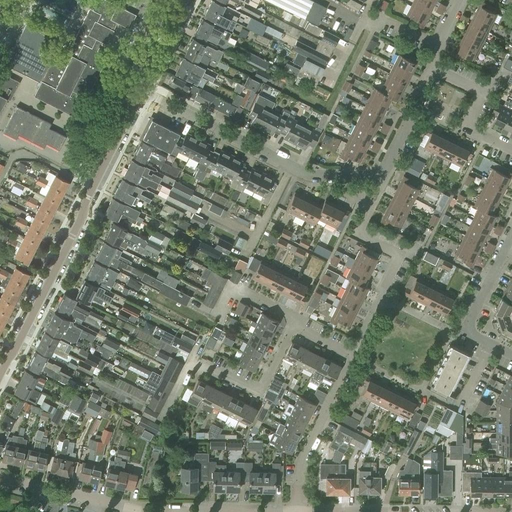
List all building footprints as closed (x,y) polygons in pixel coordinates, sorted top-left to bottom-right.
[(100,70),(106,59),(107,56),(108,57),(108,56),(97,51),(102,42),(107,44),(114,31),(113,30),(117,23),(128,28),(135,15),(116,5),(115,9),(96,0),(92,8),(91,9),(89,8),(73,41),(71,40),(64,53),(45,44),(43,30),(26,21),(5,63),(41,81),(33,96),(34,96),(48,103),(47,103),(48,104),(48,103),(62,110),(61,110),(62,111),(62,110),(76,117),(75,117),(76,118),(83,103),(83,102),(85,98),(86,98),(87,98),(86,97),(93,84),(94,84),(93,84),(100,70),(101,71),(101,70),(100,70)] [(211,0),(207,8),(235,22),(238,18),(227,13),(227,14),(222,11),(225,7),(211,0)] [(310,0),(265,0),(304,19),(313,1),(310,0)] [(352,0),(347,0),(345,5),(358,11),(361,5),(352,0)] [(425,0),(413,0),(411,5),(429,15),(434,5),(425,0)] [(482,0),(474,15),(493,24),(498,14),(486,8),(488,4),(482,0)] [(325,7),(313,1),(304,19),(317,25),(325,7)] [(258,18),(261,12),(244,3),(242,9),(258,18)] [(429,15),(411,5),(406,15),(418,21),(416,25),(422,28),(429,15)] [(157,20),(160,13),(161,12),(153,8),(149,16),(157,20)] [(235,22),(207,8),(203,17),(231,31),(236,22),(235,22)] [(489,32),(493,24),(474,15),(470,23),(489,32)] [(202,19),(198,27),(227,42),(229,36),(231,33),(223,29),(215,25),(215,26),(202,19)] [(305,28),(316,34),(320,27),(308,21),(305,28)] [(470,23),(465,33),(484,43),(489,32),(470,23)] [(281,33),(266,26),(264,31),(279,38),(281,33)] [(198,27),(194,36),(207,42),(208,39),(220,45),(226,47),(226,48),(232,51),(232,49),(234,45),(227,42),(198,27)] [(325,30),(319,40),(334,47),(339,37),(325,30)] [(480,51),(484,43),(465,33),(461,42),(480,51)] [(254,40),(267,46),(270,40),(257,34),(254,40)] [(188,46),(210,58),(218,61),(223,52),(218,49),(216,50),(192,38),(188,46)] [(329,57),(305,45),(296,40),(292,49),(324,66),(329,57)] [(319,40),(315,49),(329,57),(334,47),(319,40)] [(475,61),(480,51),(461,42),(454,56),(460,59),(463,55),(475,61)] [(210,58),(188,46),(184,55),(206,66),(210,58)] [(410,61),(398,55),(394,64),(412,73),(419,60),(413,56),(410,61)] [(183,57),(179,66),(206,79),(212,82),(214,78),(203,72),(204,68),(183,57)] [(306,57),(301,67),(319,76),(324,66),(306,57)] [(511,61),(507,59),(503,67),(511,71),(511,61)] [(394,64),(389,73),(407,82),(412,73),(394,64)] [(202,87),(206,79),(179,66),(174,74),(196,85),(202,87)] [(315,85),(319,76),(301,67),(300,67),(296,75),(315,85)] [(265,82),(268,74),(257,69),(253,76),(265,82)] [(0,110),(6,99),(10,101),(19,82),(8,76),(0,72),(0,110)] [(389,73),(384,82),(403,92),(407,82),(389,73)] [(169,84),(185,92),(184,94),(192,98),(207,106),(207,105),(231,118),(236,107),(173,76),(169,84)] [(243,86),(248,88),(257,93),(261,83),(248,76),(243,86)] [(384,82),(380,91),(398,100),(403,92),(384,82)] [(237,83),(233,91),(239,94),(243,86),(237,83)] [(258,93),(257,93),(248,88),(243,98),(253,103),(254,101),(257,96),(258,93)] [(373,89),(369,97),(387,106),(391,98),(398,101),(398,100),(380,91),(380,92),(373,89)] [(247,116),(253,119),(250,124),(261,129),(271,110),(271,109),(274,103),(258,95),(257,96),(254,101),(255,101),(247,116)] [(369,97),(365,106),(383,115),(387,106),(369,97)] [(250,110),(253,103),(243,98),(240,105),(250,110)] [(494,122),(504,127),(511,111),(511,110),(497,103),(492,113),(497,116),(494,122)] [(16,106),(14,110),(3,133),(16,139),(18,135),(44,148),(46,144),(59,150),(66,137),(49,128),(51,124),(16,106)] [(337,106),(335,112),(341,115),(343,109),(337,106)] [(383,115),(365,106),(360,116),(378,125),(383,115)] [(281,115),(271,110),(261,129),(272,135),(273,132),(279,134),(279,133),(281,129),(289,114),(290,111),(285,108),(281,115)] [(290,111),(289,114),(281,129),(279,133),(285,135),(283,138),(294,144),(304,124),(293,119),(296,112),(291,110),(290,111)] [(360,116),(355,125),(374,134),(378,125),(360,116)] [(169,152),(179,134),(151,120),(142,138),(169,152)] [(314,129),(304,124),(294,144),(305,149),(307,145),(312,148),(314,143),(321,130),(315,127),(314,129)] [(355,125),(351,134),(369,143),(374,134),(355,125)] [(423,148),(432,153),(442,135),(427,128),(424,134),(429,136),(423,148)] [(179,134),(169,152),(176,155),(178,151),(189,157),(198,138),(191,134),(191,135),(186,133),(184,138),(178,135),(179,134)] [(351,134),(346,143),(365,152),(369,143),(351,134)] [(432,153),(441,157),(451,139),(442,135),(432,153)] [(197,168),(204,171),(213,152),(207,149),(209,145),(205,142),(205,141),(198,138),(189,157),(200,162),(197,167),(197,168)] [(441,157),(451,162),(460,144),(451,139),(441,157)] [(141,141),(137,149),(163,162),(166,158),(152,151),(154,147),(141,141)] [(365,152),(346,143),(339,157),(345,160),(348,156),(360,162),(365,152)] [(460,144),(451,162),(460,167),(466,155),(470,157),(474,151),(460,144)] [(137,149),(132,157),(146,164),(148,159),(161,166),(160,170),(176,178),(179,171),(170,166),(165,163),(163,162),(137,149)] [(220,150),(219,153),(214,151),(213,152),(204,171),(197,168),(197,167),(196,167),(194,170),(197,171),(194,177),(199,180),(200,180),(202,180),(206,172),(209,174),(211,169),(222,174),(231,155),(226,152),(225,153),(220,150)] [(237,158),(231,155),(222,174),(232,180),(229,186),(235,189),(241,176),(245,169),(246,167),(240,164),(242,161),(237,159),(237,158)] [(131,160),(127,168),(158,184),(161,178),(152,173),(151,175),(147,174),(149,169),(145,166),(131,160)] [(409,164),(406,171),(417,177),(421,169),(409,164)] [(123,176),(142,186),(146,184),(155,189),(158,184),(127,168),(123,176)] [(243,187),(253,192),(263,173),(257,170),(257,171),(252,168),(250,171),(245,169),(241,176),(235,189),(240,192),(243,187)] [(487,179),(505,188),(511,174),(511,173),(506,171),(504,175),(492,169),(487,179)] [(269,176),(263,173),(253,192),(264,197),(262,202),(267,205),(273,192),(268,190),(273,179),(268,177),(269,176)] [(49,186),(63,193),(68,182),(55,175),(55,176),(51,174),(48,180),(46,184),(49,186)] [(48,180),(39,176),(37,180),(46,184),(48,180)] [(396,190),(414,199),(419,189),(407,183),(409,179),(403,176),(396,190)] [(433,185),(435,181),(426,177),(424,181),(433,185)] [(121,179),(117,187),(135,196),(141,199),(148,203),(150,199),(140,194),(142,189),(135,186),(121,179)] [(487,179),(482,188),(501,197),(505,188),(487,179)] [(46,184),(37,180),(35,184),(44,188),(46,184)] [(170,190),(189,199),(193,190),(174,181),(170,190)] [(63,193),(49,186),(44,196),(58,203),(63,193)] [(117,187),(113,195),(135,206),(137,202),(139,203),(141,199),(135,196),(117,187)] [(482,188),(478,196),(497,206),(501,197),(482,188)] [(199,204),(170,190),(165,199),(194,213),(199,204)] [(410,208),(414,199),(396,190),(392,199),(410,208)] [(285,211),(294,216),(304,195),(295,191),(285,211)] [(445,202),(448,196),(442,193),(439,199),(445,202)] [(304,195),(294,216),(304,221),(314,200),(304,195)] [(37,201),(28,196),(26,200),(35,205),(37,201)] [(39,207),(52,213),(58,203),(44,196),(39,207)] [(473,206),(496,217),(492,214),(497,206),(478,196),(473,206)] [(112,198),(108,206),(135,220),(140,212),(112,198)] [(387,208),(405,217),(410,208),(392,199),(387,208)] [(35,205),(26,200),(24,204),(33,209),(35,205)] [(304,221),(313,226),(326,200),(325,200),(323,205),(314,200),(304,221)] [(317,219),(326,223),(335,205),(326,200),(313,226),(314,226),(317,219)] [(164,203),(161,209),(172,215),(180,219),(183,213),(164,203)] [(220,216),(223,209),(211,203),(208,210),(220,216)] [(34,217),(47,224),(52,213),(39,207),(35,205),(33,209),(37,211),(34,217)] [(335,205),(326,223),(335,228),(341,216),(345,218),(348,212),(335,205)] [(122,223),(124,219),(134,224),(136,221),(135,220),(108,206),(104,214),(122,223)] [(478,209),(474,218),(491,226),(496,217),(473,206),(473,207),(478,209)] [(400,227),(405,217),(387,208),(380,222),(386,225),(388,221),(400,227)] [(434,209),(428,222),(435,226),(441,213),(434,209)] [(27,221),(18,217),(16,221),(25,225),(27,221)] [(29,227),(42,234),(47,224),(34,217),(29,227)] [(206,220),(201,217),(197,225),(202,228),(206,220)] [(474,218),(469,227),(487,235),(491,226),(474,218)] [(25,225),(16,221),(14,225),(23,229),(25,225)] [(126,229),(113,222),(109,231),(148,251),(151,246),(146,244),(147,243),(144,241),(145,240),(131,233),(130,233),(126,231),(126,229)] [(42,234),(29,227),(23,237),(37,244),(42,234)] [(469,227),(465,235),(482,244),(487,235),(469,227)] [(148,238),(160,244),(164,236),(164,235),(152,229),(148,238)] [(277,235),(271,232),(265,230),(262,237),(275,244),(279,238),(277,236),(277,235)] [(147,255),(149,251),(148,251),(109,231),(105,239),(118,246),(120,242),(147,255)] [(344,235),(342,243),(350,244),(351,236),(344,235)] [(460,245),(478,254),(482,244),(465,235),(460,245)] [(6,241),(15,246),(16,242),(8,237),(6,241)] [(18,248),(32,254),(37,244),(23,237),(20,244),(16,242),(15,246),(18,248)] [(232,244),(218,238),(214,247),(227,254),(232,244)] [(15,246),(6,241),(5,242),(4,245),(13,250),(15,246)] [(103,242),(99,250),(128,264),(130,265),(131,262),(128,261),(128,260),(119,256),(121,251),(116,249),(117,248),(103,242)] [(220,252),(200,242),(197,249),(217,259),(220,252)] [(478,254),(460,245),(455,255),(468,261),(466,265),(471,267),(478,254)] [(362,246),(355,259),(373,268),(378,259),(366,253),(368,249),(362,246)] [(32,254),(18,248),(13,257),(27,264),(32,254)] [(117,265),(125,269),(128,264),(99,250),(95,258),(116,269),(117,265)] [(343,265),(350,269),(368,278),(373,268),(355,259),(348,256),(343,265)] [(239,257),(235,266),(243,271),(248,262),(239,257)] [(336,267),(338,262),(331,259),(329,263),(336,267)] [(440,267),(444,269),(448,262),(443,260),(440,267)] [(115,277),(105,272),(107,267),(94,261),(90,269),(108,278),(113,281),(115,277)] [(261,284),(270,266),(260,261),(251,279),(261,284)] [(270,288),(279,270),(270,266),(261,284),(270,288)] [(0,272),(10,277),(12,274),(0,267),(0,272)] [(15,267),(12,274),(10,277),(23,284),(29,274),(15,267)] [(132,267),(130,271),(141,277),(140,279),(159,289),(158,291),(173,300),(179,303),(185,306),(187,306),(192,297),(175,288),(163,282),(132,267)] [(85,277),(99,284),(101,279),(111,284),(113,281),(108,278),(90,269),(85,277)] [(350,269),(345,278),(368,289),(364,286),(368,278),(350,269)] [(205,279),(212,283),(222,288),(227,278),(210,270),(205,279)] [(234,270),(229,279),(236,283),(241,274),(234,270)] [(279,293),(288,275),(279,270),(270,288),(279,293)] [(0,277),(8,281),(10,277),(0,272),(0,277)] [(166,274),(163,282),(175,288),(178,281),(166,274)] [(288,297),(297,279),(288,275),(279,293),(288,297)] [(10,277),(8,281),(5,287),(18,294),(23,284),(10,277)] [(136,281),(129,277),(126,284),(132,288),(136,281)] [(326,285),(329,281),(321,277),(319,282),(326,285)] [(351,282),(347,290),(363,299),(368,289),(345,278),(345,279),(351,282)] [(416,278),(410,290),(406,288),(403,294),(417,301),(426,283),(416,278)] [(305,298),(301,296),(307,284),(297,279),(288,297),(302,304),(305,298)] [(84,280),(80,288),(102,299),(109,303),(112,297),(103,293),(105,290),(84,280)] [(212,283),(207,292),(217,297),(222,288),(212,283)] [(435,287),(426,283),(417,301),(426,305),(435,287)] [(5,287),(0,297),(13,304),(18,294),(5,287)] [(426,305),(435,310),(444,292),(435,287),(426,305)] [(102,299),(80,288),(76,296),(89,303),(91,298),(100,303),(102,299)] [(511,302),(511,290),(507,288),(502,298),(511,302)] [(347,290),(342,299),(359,308),(363,299),(347,290)] [(322,295),(320,298),(325,300),(328,294),(323,291),(321,294),(322,295)] [(212,308),(215,301),(217,297),(207,292),(202,303),(212,308)] [(454,297),(444,292),(435,310),(449,317),(452,311),(448,309),(454,297)] [(89,312),(74,305),(77,300),(64,294),(60,302),(87,316),(89,312)] [(320,299),(313,296),(312,295),(308,305),(315,308),(320,299)] [(0,310),(8,315),(13,304),(0,297),(0,310)] [(511,317),(511,302),(502,298),(495,313),(500,316),(502,321),(511,317)] [(342,299),(338,309),(354,317),(359,308),(342,299)] [(129,313),(136,316),(139,309),(122,301),(119,308),(120,308),(129,313)] [(60,302),(55,310),(75,320),(74,320),(80,323),(82,320),(98,328),(100,322),(87,316),(60,302)] [(244,317),(246,312),(249,307),(239,302),(234,313),(244,317)] [(127,318),(129,313),(120,308),(116,315),(126,320),(127,318)] [(354,317),(338,309),(331,322),(335,324),(337,320),(349,326),(354,317)] [(90,310),(89,312),(87,316),(100,322),(103,317),(90,310)] [(73,325),(72,322),(54,313),(50,321),(78,335),(82,329),(73,325)] [(129,313),(127,318),(134,321),(136,316),(129,313)] [(262,313),(257,323),(273,331),(278,321),(262,313)] [(511,317),(502,321),(504,326),(501,331),(511,336),(511,317)] [(50,321),(46,329),(69,341),(76,340),(78,335),(50,321)] [(255,327),(252,333),(268,341),(273,331),(257,323),(251,321),(249,324),(255,327)] [(158,328),(155,333),(161,336),(159,339),(171,345),(175,336),(158,328)] [(88,333),(82,329),(78,335),(85,339),(88,333)] [(221,330),(218,336),(216,340),(221,342),(223,339),(226,332),(221,330)] [(44,332),(40,340),(64,352),(68,344),(44,332)] [(252,333),(247,343),(263,351),(268,341),(252,333)] [(188,353),(192,345),(175,336),(171,345),(188,353)] [(101,346),(104,348),(114,353),(118,345),(105,339),(101,346)] [(40,340),(36,348),(50,355),(51,352),(65,358),(67,353),(64,352),(40,340)] [(217,352),(219,347),(221,342),(216,340),(211,349),(217,352)] [(291,342),(283,358),(293,363),(301,347),(291,342)] [(247,343),(242,352),(259,360),(263,351),(247,343)] [(429,390),(450,400),(452,402),(455,397),(448,393),(467,354),(451,346),(429,390)] [(301,347),(293,363),(302,368),(311,352),(301,347)] [(104,348),(103,350),(100,355),(108,359),(111,351),(104,348)] [(35,351),(31,359),(54,371),(68,378),(71,372),(53,363),(52,364),(46,361),(48,357),(35,351)] [(164,363),(168,356),(158,352),(155,358),(164,363)] [(172,357),(183,363),(186,357),(175,352),(172,357)] [(259,360),(242,352),(237,362),(254,371),(259,360)] [(311,352),(302,368),(312,373),(320,356),(311,352)] [(95,366),(99,358),(88,353),(84,361),(95,367),(95,366)] [(183,363),(172,357),(169,356),(164,366),(169,368),(178,373),(183,363)] [(318,385),(322,377),(330,361),(320,356),(312,373),(308,381),(318,385)] [(99,358),(95,366),(100,368),(104,361),(99,358)] [(31,359),(27,367),(32,370),(40,374),(42,369),(53,374),(54,371),(31,359)] [(95,367),(80,360),(76,368),(87,373),(91,375),(95,367)] [(147,378),(150,370),(130,361),(127,368),(147,378)] [(340,366),(330,361),(322,377),(332,383),(340,366)] [(178,373),(169,368),(164,366),(159,375),(161,376),(174,383),(178,373)] [(25,370),(19,381),(31,388),(39,391),(42,385),(44,380),(25,370)] [(151,371),(146,381),(169,392),(174,383),(161,376),(159,375),(151,371)] [(505,385),(511,388),(511,376),(504,372),(501,377),(507,380),(505,385)] [(68,378),(60,374),(57,380),(65,384),(66,382),(68,378)] [(366,384),(360,396),(370,401),(379,383),(365,376),(362,382),(366,384)] [(273,377),(270,382),(281,388),(281,387),(283,382),(278,380),(273,377)] [(293,378),(288,387),(292,389),(295,383),(294,383),(296,379),(293,378)] [(196,406),(199,401),(207,385),(197,380),(186,401),(196,406)] [(19,381),(13,392),(33,403),(33,402),(35,403),(41,393),(39,391),(31,388),(19,381)] [(164,402),(169,392),(146,381),(143,387),(153,393),(152,396),(164,402)] [(268,388),(278,393),(281,388),(270,382),(268,388)] [(379,383),(370,401),(379,405),(388,387),(379,383)] [(217,389),(207,385),(199,401),(204,404),(202,409),(206,411),(217,389)] [(500,395),(511,400),(511,388),(505,385),(500,395)] [(388,387),(379,405),(388,410),(397,392),(388,387)] [(210,413),(213,408),(218,411),(227,394),(217,389),(206,411),(210,413)] [(69,403),(74,394),(67,391),(63,400),(69,403)] [(397,392),(388,410),(397,415),(407,396),(397,392)] [(81,413),(87,400),(75,393),(68,407),(81,413)] [(99,396),(92,393),(88,400),(95,404),(99,396)] [(324,398),(314,393),(311,399),(321,404),(324,398)] [(227,394),(218,411),(228,416),(236,399),(227,394)] [(496,403),(496,410),(511,410),(511,400),(500,395),(496,403)] [(147,406),(159,412),(164,402),(152,396),(147,406)] [(310,414),(315,404),(299,396),(294,406),(310,414)] [(407,396),(397,415),(407,419),(413,407),(417,409),(420,403),(407,396)] [(236,399),(228,416),(238,421),(246,404),(236,399)] [(490,405),(479,400),(477,405),(487,410),(490,405)] [(84,411),(96,416),(101,406),(89,401),(84,411)] [(28,412),(31,405),(26,402),(22,409),(28,412)] [(50,412),(53,407),(44,402),(41,408),(50,412)] [(246,404),(238,421),(248,426),(256,409),(246,404)] [(474,411),(479,413),(485,416),(487,410),(477,405),(474,411)] [(310,414),(294,406),(289,415),(305,424),(310,414)] [(101,407),(97,414),(108,420),(112,412),(101,407)] [(154,421),(158,413),(145,407),(141,415),(154,421)] [(456,412),(446,407),(438,423),(448,428),(456,412)] [(55,408),(52,413),(61,418),(64,412),(55,408)] [(496,421),(511,421),(511,410),(496,410),(496,421)] [(409,422),(414,425),(420,414),(414,411),(409,422)] [(61,418),(52,413),(50,412),(48,417),(50,418),(49,420),(58,424),(61,418)] [(456,412),(448,428),(462,435),(462,415),(456,412)] [(340,421),(346,424),(355,428),(359,421),(344,413),(340,421)] [(0,426),(10,432),(16,420),(5,415),(0,425),(0,426)] [(305,424),(289,415),(284,425),(300,433),(305,424)] [(159,435),(163,427),(141,416),(137,424),(159,435)] [(100,421),(95,418),(90,429),(95,431),(100,421)] [(511,421),(496,421),(495,432),(511,432),(511,421)] [(279,435),(295,443),(300,433),(284,425),(279,423),(274,432),(279,435)] [(349,442),(354,432),(340,425),(329,446),(343,454),(349,442)] [(360,432),(369,436),(373,429),(364,425),(360,432)] [(0,449),(9,433),(0,428),(0,449)] [(104,429),(99,441),(97,441),(88,481),(94,482),(94,481),(98,482),(102,466),(97,465),(98,460),(99,460),(101,459),(104,443),(108,444),(112,432),(104,429)] [(403,452),(409,455),(420,433),(414,430),(403,452)] [(366,438),(354,432),(349,442),(362,449),(366,438)] [(489,443),(511,443),(511,432),(495,432),(495,438),(489,438),(489,443)] [(5,443),(2,460),(6,461),(5,462),(11,463),(17,436),(12,435),(12,437),(8,436),(5,443)] [(295,443),(279,435),(274,445),(290,453),(295,443)] [(23,437),(17,436),(11,463),(17,464),(17,463),(21,464),(25,448),(24,448),(26,440),(22,439),(23,437)] [(367,453),(369,449),(373,442),(366,438),(362,449),(361,450),(367,453)] [(56,449),(54,457),(51,471),(55,472),(54,473),(60,474),(68,439),(66,439),(63,439),(61,442),(59,450),(56,449)] [(68,439),(60,474),(66,476),(66,475),(70,475),(73,461),(75,451),(73,451),(75,441),(68,439)] [(88,481),(97,441),(90,439),(88,448),(90,448),(87,463),(82,462),(78,478),(82,479),(82,480),(88,481)] [(384,439),(380,446),(378,450),(386,454),(390,443),(384,439)] [(34,468),(40,442),(35,440),(32,450),(28,449),(24,465),(28,466),(28,467),(34,468)] [(40,469),(44,470),(48,453),(43,452),(45,443),(40,442),(34,468),(39,470),(40,469)] [(471,443),(465,443),(461,443),(461,445),(462,445),(462,454),(470,454),(471,447),(471,443)] [(511,454),(511,443),(489,443),(489,448),(495,448),(495,454),(511,454)] [(462,459),(462,454),(462,445),(461,445),(449,445),(449,459),(462,459)] [(403,450),(397,447),(394,452),(400,455),(403,450)] [(122,450),(120,457),(128,459),(130,452),(122,450)] [(424,456),(423,494),(422,494),(450,495),(451,471),(441,471),(441,452),(430,452),(424,456)] [(207,477),(208,462),(208,453),(194,453),(193,468),(181,468),(181,489),(182,489),(182,491),(189,491),(189,490),(196,490),(196,477),(207,477)] [(109,463),(107,468),(104,484),(108,485),(107,486),(113,487),(119,461),(120,458),(116,457),(114,457),(113,463),(109,463)] [(398,479),(398,493),(399,493),(399,494),(403,494),(403,493),(408,493),(408,470),(412,460),(407,458),(402,470),(399,469),(395,479),(398,479)] [(412,459),(412,460),(408,470),(408,493),(412,493),(412,495),(417,495),(417,493),(418,493),(418,479),(419,479),(419,463),(412,459)] [(119,461),(113,487),(119,488),(119,487),(133,490),(137,474),(123,471),(125,462),(119,461)] [(226,464),(216,464),(216,462),(208,462),(207,477),(213,477),(212,490),(220,490),(220,491),(225,492),(225,471),(226,464)] [(244,478),(244,462),(236,462),(236,472),(225,471),(225,492),(230,492),(230,490),(238,491),(238,477),(244,478)] [(261,492),(262,473),(252,472),(252,462),(244,462),(244,478),(249,478),(248,491),(256,491),(256,492),(261,492)] [(358,476),(358,492),(362,492),(362,494),(369,494),(369,462),(363,462),(363,470),(359,470),(359,476),(358,476)] [(375,492),(380,492),(380,476),(375,476),(375,462),(369,462),(369,494),(375,494),(375,492)] [(274,478),(279,478),(280,463),(272,463),(272,473),(262,473),(261,492),(266,492),(266,491),(274,491),(274,478)] [(391,464),(389,466),(383,476),(389,478),(396,464),(394,463),(391,464)] [(327,493),(338,493),(338,464),(320,464),(320,477),(325,478),(325,491),(327,493)] [(338,493),(349,494),(349,477),(344,477),(344,465),(338,464),(338,493)] [(511,470),(508,470),(508,477),(502,477),(502,496),(511,495),(511,470)] [(480,495),(481,477),(475,477),(475,472),(461,472),(461,491),(469,491),(469,495),(480,495)] [(491,495),(491,477),(481,477),(480,495),(491,495)] [(502,496),(502,477),(491,477),(491,495),(502,496)]
